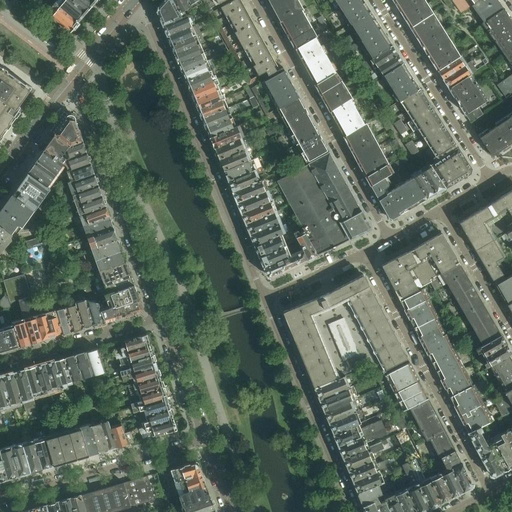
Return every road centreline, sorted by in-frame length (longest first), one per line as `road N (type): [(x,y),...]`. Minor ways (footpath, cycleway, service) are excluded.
road 1 (residential): [(260,301),(139,0)]
road 2 (residential): [(384,240),(255,0)]
road 3 (residential): [(487,493),(359,253)]
road 4 (residential): [(73,76),(159,317)]
road 5 (residential): [(354,511),(260,301)]
road 6 (residential): [(204,440),(0,499)]
road 7 (residential): [(375,0),(489,178)]
road 8 (residential): [(159,317),(0,363)]
road 9 (residential): [(440,209),(511,331)]
road 10 (residential): [(159,317),(204,440)]
road 11 (tertiary): [(0,172),(73,76)]
